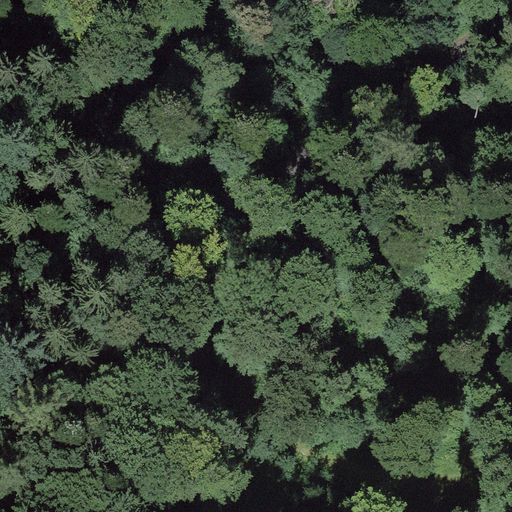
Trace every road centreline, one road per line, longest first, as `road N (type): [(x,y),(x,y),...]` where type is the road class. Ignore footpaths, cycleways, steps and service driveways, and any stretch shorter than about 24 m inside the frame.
road 1 (unclassified): [(0,249),(219,209),(511,27)]
road 2 (track): [(511,469),(407,483),(316,461),(258,418),(218,354),(204,299),(219,209)]
